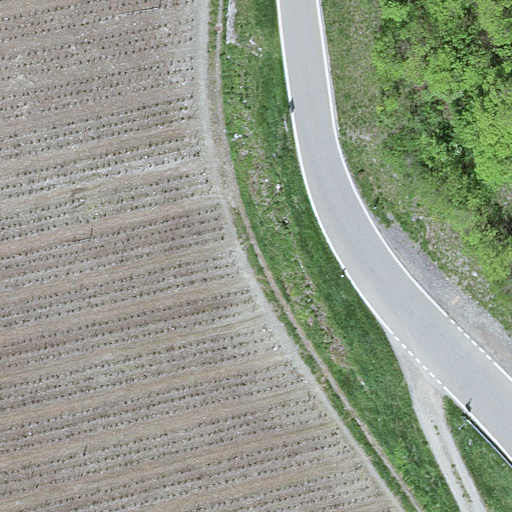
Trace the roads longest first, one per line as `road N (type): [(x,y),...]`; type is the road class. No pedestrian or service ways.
road 1 (track): [(406,511),(275,305),(232,208),(213,124),(215,0)]
road 2 (tertiary): [(292,0),(334,201),(421,341),(511,431)]
road 3 (track): [(421,341),(421,390),(474,511)]
